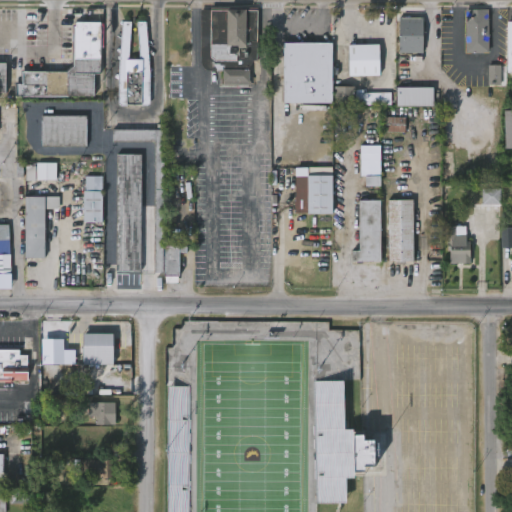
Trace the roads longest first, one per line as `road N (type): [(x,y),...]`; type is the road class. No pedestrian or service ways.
road 1 (residential): [(0,304),(511,307)]
road 2 (residential): [(152,511),(152,304)]
road 3 (residential): [(493,511),(492,307)]
